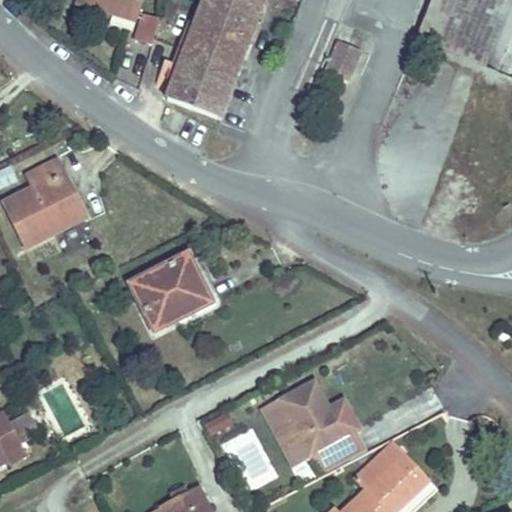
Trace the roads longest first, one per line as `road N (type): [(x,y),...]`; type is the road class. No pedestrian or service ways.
road 1 (unknown): [(79,464),(382,284)]
road 2 (residential): [(511,397),(441,325),(299,237),(248,190)]
road 3 (residential): [(248,190),(160,148),(46,64),(0,18)]
road 4 (residential): [(511,267),(444,262),(248,190)]
